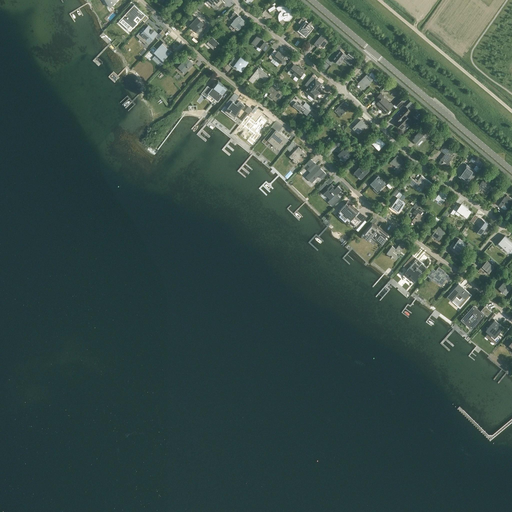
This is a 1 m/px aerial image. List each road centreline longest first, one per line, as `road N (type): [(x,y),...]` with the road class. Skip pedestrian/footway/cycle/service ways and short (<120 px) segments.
road 1 (residential): [(461,273),(375,211),(299,137)]
road 2 (residential): [(502,225),(417,162),(341,88)]
road 3 (residential): [(299,137),(140,0)]
road 4 (tertiary): [(511,171),(372,52)]
road 5 (unclassified): [(511,111),(379,0)]
road 6 (residential): [(341,88),(234,0)]
